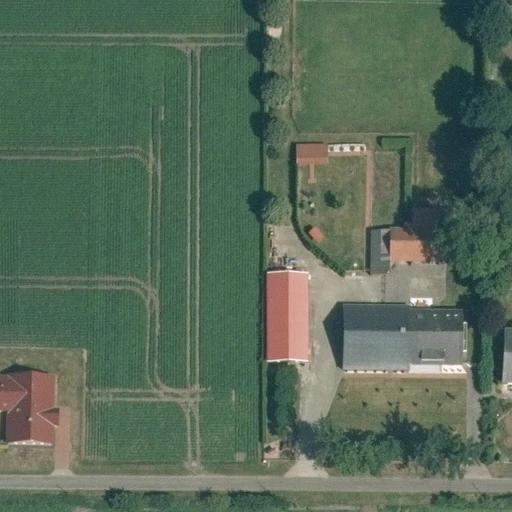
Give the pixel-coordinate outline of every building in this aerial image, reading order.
[(296,147),(296,169),(327,169),(327,147),(296,147)] [(416,224),(369,222),(368,254),(415,256),(416,224)] [(284,281),(259,280),(257,339),(282,339),(284,281)] [(400,308),(336,308),(335,375),(401,376),(401,367),(451,368),(451,317),(400,317),(400,308)] [(48,380),(6,379),(5,443),(47,444),(48,380)]
